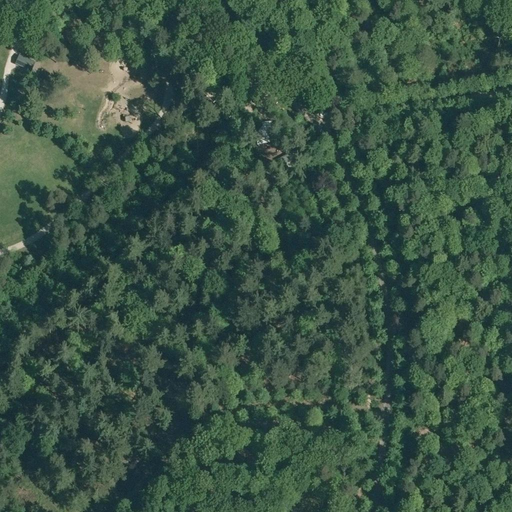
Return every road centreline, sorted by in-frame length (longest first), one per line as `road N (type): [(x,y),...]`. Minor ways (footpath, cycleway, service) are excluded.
road 1 (unclassified): [(313,121),(350,178),(379,265),(389,369),(375,511)]
road 2 (track): [(370,412),(259,405),(215,426)]
